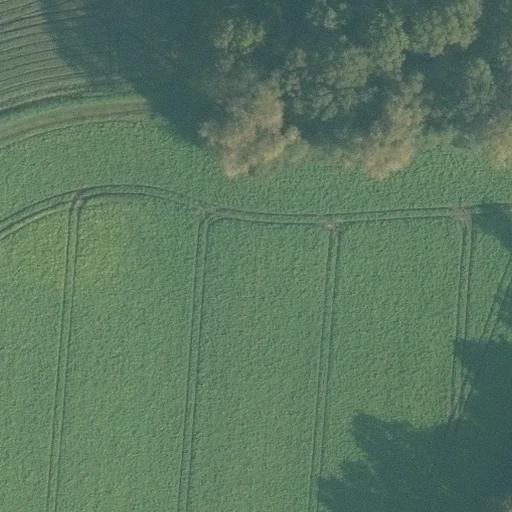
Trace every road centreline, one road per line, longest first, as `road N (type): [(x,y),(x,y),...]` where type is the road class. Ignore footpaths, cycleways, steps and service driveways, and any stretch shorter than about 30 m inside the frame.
road 1 (track): [(511,116),(277,125),(204,105)]
road 2 (track): [(204,105),(92,110),(0,136)]
